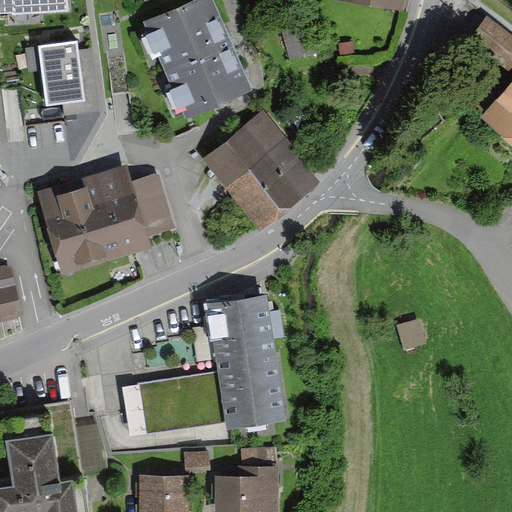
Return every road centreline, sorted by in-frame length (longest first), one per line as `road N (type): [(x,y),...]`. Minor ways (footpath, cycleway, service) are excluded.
road 1 (unclassified): [(0,363),(212,270),(300,217),(330,187)]
road 2 (residential): [(330,187),(360,203),(441,219),(469,236),(511,292)]
road 3 (unclassified): [(330,187),(387,109),(428,0)]
